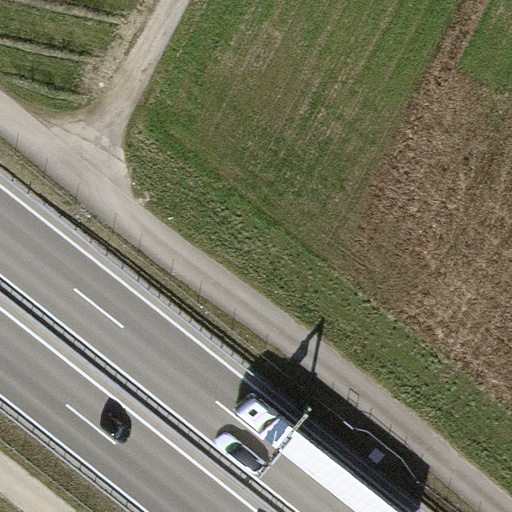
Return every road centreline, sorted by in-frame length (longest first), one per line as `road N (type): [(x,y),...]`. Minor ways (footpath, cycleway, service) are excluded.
road 1 (track): [(505,511),(0,102)]
road 2 (trunk): [(358,511),(0,227)]
road 3 (trunk): [(0,349),(205,511)]
road 4 (track): [(188,0),(91,176)]
